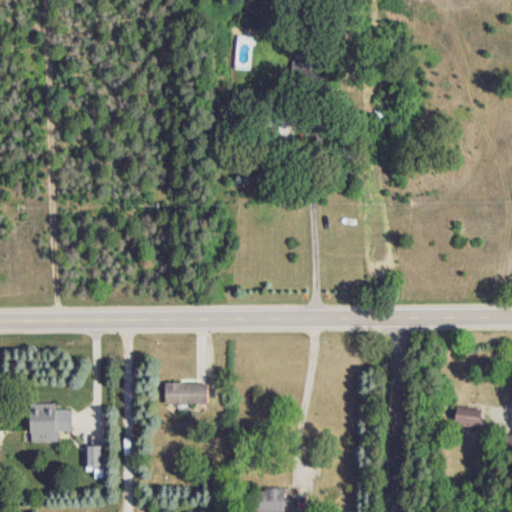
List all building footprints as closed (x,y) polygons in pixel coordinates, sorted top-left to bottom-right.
[(207,382),(163,383),(163,404),(208,403),(207,382)] [(31,442),(58,442),(58,431),(74,431),(74,409),(55,409),(55,403),(25,403),(25,433),(31,433),(31,442)] [(480,410),(456,405),(452,423),(476,428),(480,410)] [(501,450),(511,450),(511,434),(501,434),(501,450)] [(102,445),(84,446),(85,467),(102,467),(102,445)] [(254,489),(253,511),(281,511),(282,489),(254,489)]
